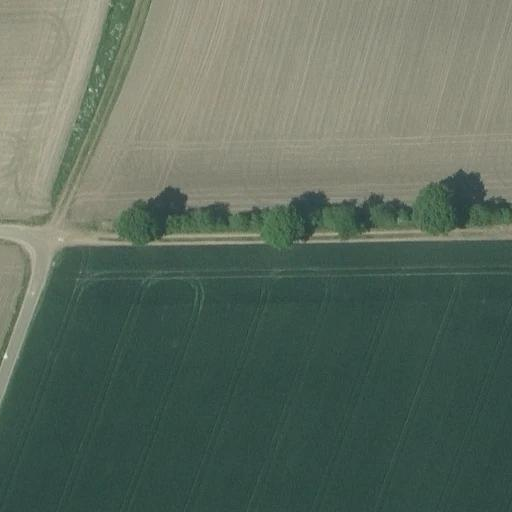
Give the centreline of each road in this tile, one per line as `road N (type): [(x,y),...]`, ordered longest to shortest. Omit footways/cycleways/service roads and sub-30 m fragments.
road 1 (track): [(511,231),(46,245)]
road 2 (unclassified): [(0,219),(38,226),(46,245),(0,387)]
